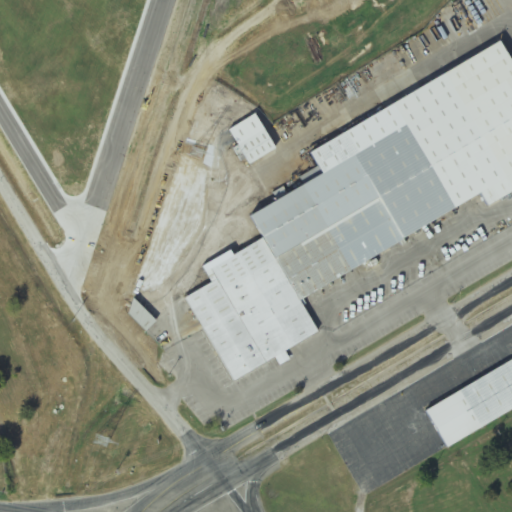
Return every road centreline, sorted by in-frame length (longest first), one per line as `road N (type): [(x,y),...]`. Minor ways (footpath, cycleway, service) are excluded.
road 1 (residential): [(217,460),(81,308),(0,185)]
road 2 (residential): [(511,278),(254,428),(217,460)]
road 3 (residential): [(217,460),(266,457),(511,311)]
road 4 (primary): [(179,485),(33,511)]
